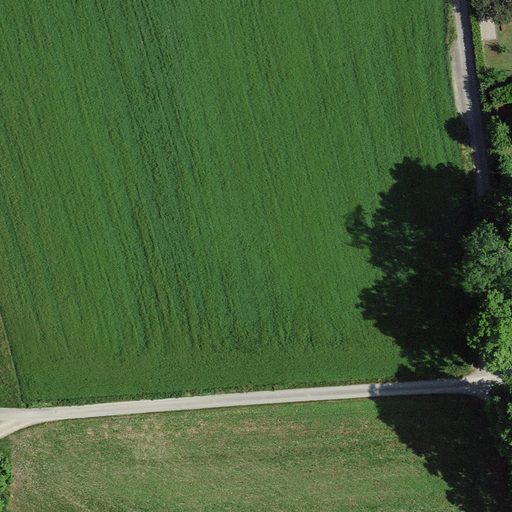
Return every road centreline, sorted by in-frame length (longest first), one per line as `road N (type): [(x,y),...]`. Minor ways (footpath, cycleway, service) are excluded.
road 1 (track): [(7,416),(485,389)]
road 2 (residential): [(485,389),(499,345),(482,133),(461,0)]
